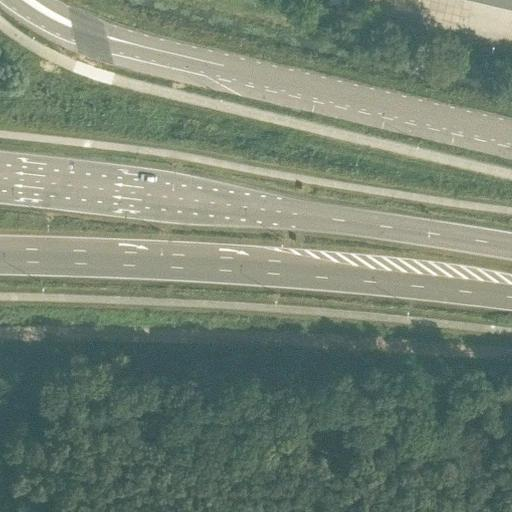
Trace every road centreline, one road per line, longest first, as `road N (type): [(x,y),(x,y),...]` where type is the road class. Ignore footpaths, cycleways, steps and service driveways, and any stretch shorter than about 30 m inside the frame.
road 1 (primary): [(511,247),(0,179)]
road 2 (primary): [(0,257),(511,297)]
road 3 (track): [(511,350),(0,337)]
road 4 (tertiary): [(511,133),(138,45)]
road 5 (tertiary): [(11,0),(82,38),(138,45)]
